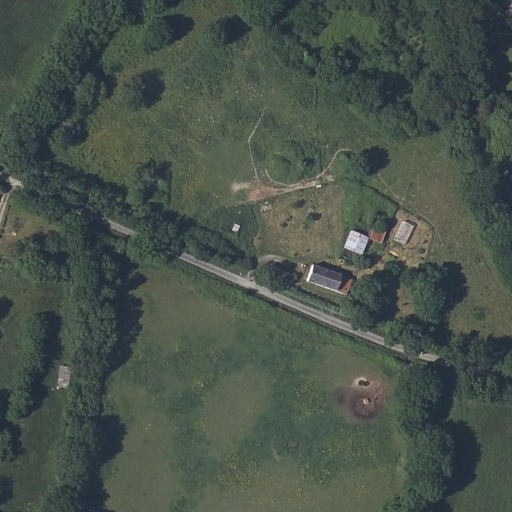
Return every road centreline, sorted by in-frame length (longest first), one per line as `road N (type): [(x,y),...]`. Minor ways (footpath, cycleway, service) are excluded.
road 1 (unclassified): [(511,376),(315,313),(99,221)]
road 2 (unclassified): [(99,221),(91,339),(80,377),(81,456),(66,511)]
road 3 (unclassified): [(446,0),(481,163),(511,229)]
